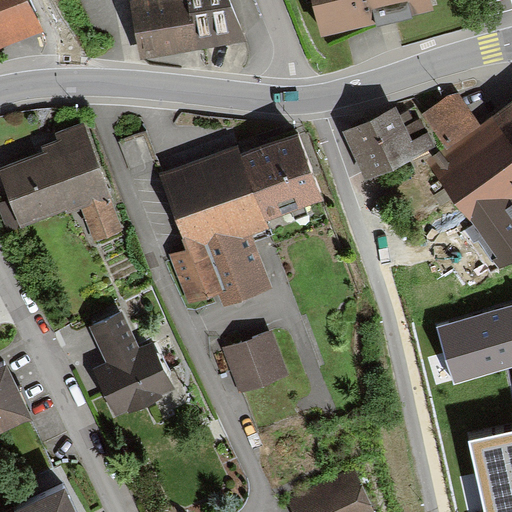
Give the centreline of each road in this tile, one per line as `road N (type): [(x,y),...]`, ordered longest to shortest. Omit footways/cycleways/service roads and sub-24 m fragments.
road 1 (residential): [(0,282),(114,511)]
road 2 (residential): [(61,80),(305,104)]
road 3 (residential): [(305,104),(511,45)]
